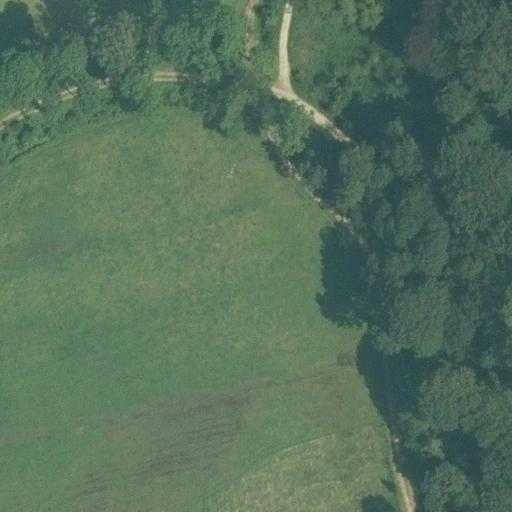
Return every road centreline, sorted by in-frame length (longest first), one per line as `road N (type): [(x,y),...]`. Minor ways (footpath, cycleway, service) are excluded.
road 1 (track): [(409,511),(389,432),(367,268),(356,241),(275,151),(251,87)]
road 2 (track): [(277,86),(332,134),(454,199),(511,267)]
road 3 (track): [(0,123),(32,104),(132,73),(277,86)]
